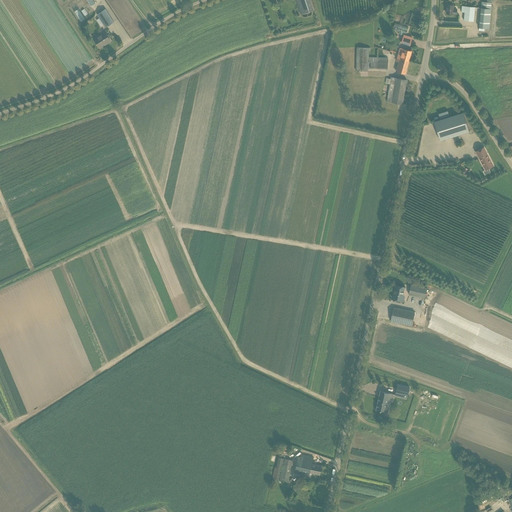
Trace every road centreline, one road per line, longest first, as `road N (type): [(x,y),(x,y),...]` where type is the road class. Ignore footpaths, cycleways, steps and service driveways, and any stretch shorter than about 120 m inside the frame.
road 1 (unclassified): [(326,511),(422,73)]
road 2 (unclassified): [(0,112),(74,84),(166,16),(205,0)]
road 3 (unclassified): [(511,167),(468,97),(422,73)]
